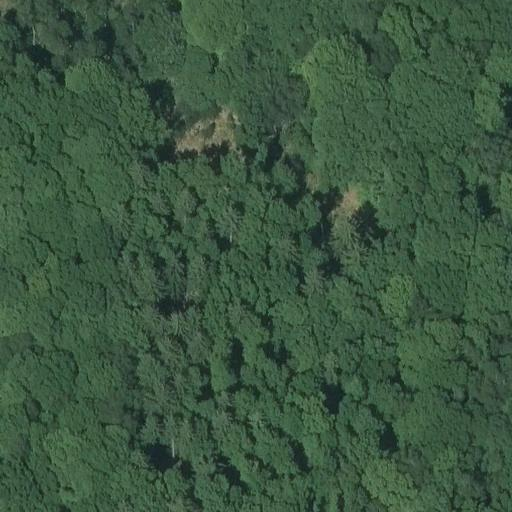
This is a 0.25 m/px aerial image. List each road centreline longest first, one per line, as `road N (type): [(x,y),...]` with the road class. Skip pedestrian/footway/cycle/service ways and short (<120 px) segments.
road 1 (unknown): [(127,511),(140,411),(112,277),(116,175),(0,38)]
road 2 (track): [(375,511),(393,351),(397,0)]
